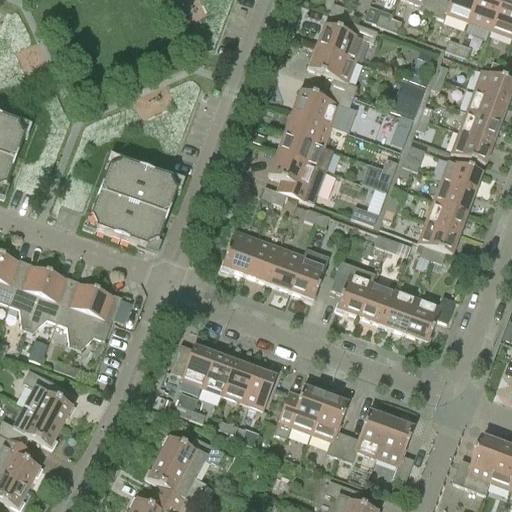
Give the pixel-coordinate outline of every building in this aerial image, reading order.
[(396,0),(419,8),(417,14),(429,19),(436,1),(433,0),(396,0)] [(448,0),(447,5),(436,1),(429,19),(441,24),(443,18),(466,26),(475,0),(448,0)] [(475,0),(466,26),(488,34),(501,0),(475,0)] [(501,0),(488,34),(511,42),(511,39),(511,2),(506,0),(501,0)] [(327,18),(337,22),(341,11),(331,7),(327,18)] [(341,11),(337,22),(348,26),(351,15),(341,11)] [(384,34),(388,22),(377,18),(373,30),(384,34)] [(388,22),(384,34),(395,38),(399,26),(388,22)] [(322,29),(314,51),(353,65),(361,44),(371,48),(375,36),(351,27),(347,38),(322,29)] [(454,59),(458,48),(447,44),(443,55),(454,59)] [(458,48),(454,59),(465,63),(469,51),(458,48)] [(331,82),(327,93),(351,102),(355,91),(345,87),(353,65),(314,51),(306,73),(331,82)] [(490,65),(486,77),(497,81),(501,69),(490,65)] [(409,69),(405,82),(424,88),(428,76),(427,76),(412,70),(409,69)] [(433,81),(441,84),(445,72),(437,69),(433,81)] [(511,72),(501,69),(497,81),(508,85),(511,73),(511,72)] [(479,74),(471,96),(505,108),(511,89),(511,86),(508,85),(497,81),(486,77),(479,74)] [(441,84),(433,81),(429,93),(437,96),(441,84)] [(298,94),(289,117),(329,132),(337,110),(347,113),(351,102),(327,93),(323,104),(298,94)] [(471,96),(464,116),(498,128),(505,108),(471,96)] [(403,102),(397,119),(398,120),(410,124),(416,107),(403,102)] [(418,122),(426,125),(430,113),(422,110),(418,122)] [(464,116),(456,136),(490,148),(498,128),(464,116)] [(289,117),(282,137),(321,152),(329,132),(289,117)] [(398,120),(394,131),(406,135),(410,124),(398,120)] [(0,202),(1,203),(6,191),(4,190),(22,140),(25,141),(29,129),(17,124),(16,127),(0,121),(0,202)] [(426,125),(418,122),(413,134),(421,137),(426,125)] [(482,170),(490,148),(456,136),(449,157),(482,170)] [(282,137),(275,157),(314,172),(321,152),(282,137)] [(400,171),(414,177),(422,155),(408,150),(400,171)] [(324,175),(314,172),(275,157),(266,180),(291,189),(287,200),(312,209),(324,175)] [(168,184),(143,174),(119,165),(120,162),(107,158),(103,170),(106,171),(89,221),(86,220),(82,232),(94,237),(95,234),(134,248),(152,255),(174,196),(177,197),(182,185),(169,181),(168,184)] [(384,162),(380,173),(391,177),(395,166),(384,162)] [(446,164),(438,185),(472,198),(480,177),(446,164)] [(414,177),(400,171),(395,184),(403,187),(408,175),(414,177)] [(377,182),(376,184),(387,188),(391,177),(380,173),(377,182)] [(438,185),(431,206),(464,218),(472,198),(438,185)] [(259,202),(270,206),(274,195),(263,191),(259,202)] [(274,195),(270,206),(280,210),(284,199),(274,195)] [(384,212),(394,215),(398,203),(389,200),(384,212)] [(457,238),(464,218),(431,206),(423,226),(457,238)] [(348,223),(371,231),(375,220),(353,211),(348,223)] [(394,215),(384,212),(379,224),(389,228),(394,215)] [(312,229),(316,217),(306,213),(301,225),(312,229)] [(316,217),(312,229),(323,233),(327,221),(316,217)] [(449,260),(457,238),(423,226),(415,247),(424,250),(420,261),(440,269),(444,258),(449,260)] [(228,274),(243,280),(256,244),(232,235),(218,273),(227,276),(228,274)] [(382,253),(386,242),(376,238),(372,250),(382,253)] [(386,242),(382,253),(394,257),(397,245),(386,242)] [(243,280),(265,288),(278,252),(256,244),(243,280)] [(265,288),(288,296),(301,260),(278,252),(265,288)] [(301,260),(288,296),(302,302),(302,304),(310,307),(324,269),(327,261),(304,253),(301,260)] [(0,259),(0,307),(7,310),(22,271),(16,269),(17,265),(0,259)] [(357,322),(370,286),(373,278),(338,265),(328,294),(339,298),(333,315),(341,319),(342,316),(357,322)] [(25,335),(46,276),(29,270),(27,273),(22,271),(7,310),(17,314),(19,333),(25,335)] [(46,276),(25,335),(30,337),(44,324),(54,328),(69,288),(63,286),(64,283),(46,276)] [(357,322),(379,330),(393,294),(370,286),(357,322)] [(72,353),(94,294),(76,287),(75,291),(69,288),(54,328),(64,332),(67,351),(72,353)] [(111,300),(94,294),(72,353),(77,355),(91,342),(102,346),(117,306),(110,304),(111,300)] [(379,330),(402,338),(415,302),(393,294),(379,330)] [(436,310),(415,302),(402,338),(417,344),(416,346),(424,349),(434,324),(445,329),(453,306),(445,303),(438,306),(436,310)] [(46,350),(32,345),(26,363),(40,368),(46,350)] [(178,384),(200,392),(212,358),(191,350),(190,353),(178,349),(168,377),(179,381),(178,384)] [(200,392),(220,399),(232,365),(212,358),(200,392)] [(51,372),(63,377),(66,368),(54,363),(51,372)] [(220,399),(240,407),(253,373),(232,365),(220,399)] [(78,372),(66,368),(63,377),(75,381),(78,372)] [(274,381),(253,373),(240,407),(261,414),(274,381)] [(32,393),(22,412),(59,432),(65,419),(68,420),(72,412),(43,396),(48,386),(27,375),(20,387),(32,393)] [(301,391),(298,400),(287,396),(271,439),(284,444),(289,431),(309,438),(324,399),(301,391)] [(346,407),(324,399),(309,438),(329,446),(324,458),(337,463),(346,440),(335,436),(346,407)] [(188,423),(191,415),(175,409),(172,417),(188,423)] [(0,424),(0,439),(15,448),(20,438),(50,454),(54,446),(52,444),(59,432),(22,412),(12,431),(0,425),(0,424)] [(203,419),(191,415),(188,423),(200,427),(203,419)] [(356,444),(346,440),(337,463),(350,468),(354,455),(374,463),(389,423),(367,415),(356,444)] [(411,431),(389,423),(374,463),(394,470),(390,482),(403,487),(411,464),(400,460),(411,431)] [(229,438),(232,430),(220,426),(217,434),(229,438)] [(232,430),(229,438),(240,443),(243,434),(232,430)] [(15,448),(0,439),(0,479),(26,493),(33,481),(35,482),(39,473),(10,458),(15,448)] [(489,487),(504,448),(481,439),(471,468),(460,464),(452,487),(485,499),(489,487)] [(163,450),(156,463),(193,482),(203,463),(215,470),(221,457),(200,446),(194,456),(165,440),(161,449),(163,450)] [(489,487),(510,494),(511,487),(511,450),(504,448),(489,487)] [(192,511),(205,488),(193,482),(156,463),(149,475),(147,474),(143,482),(172,498),(167,508),(174,511),(192,511)] [(0,506),(11,511),(18,511),(22,507),(19,506),(26,493),(0,479),(0,506)] [(335,503),(331,511),(365,511),(346,505),(350,494),(327,485),(323,499),(335,503)] [(174,511),(167,508),(164,511),(151,511),(132,502),(128,510),(130,511),(129,511),(174,511)]
